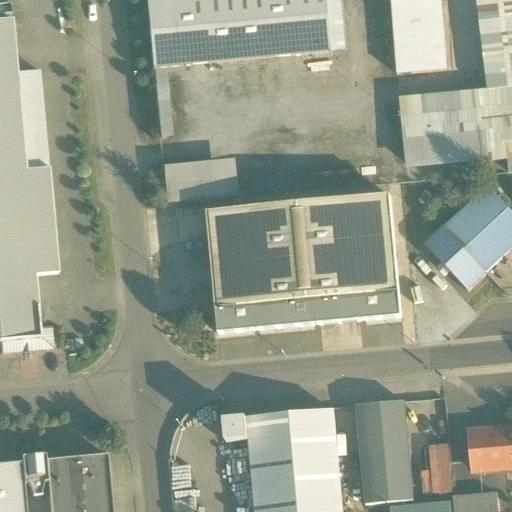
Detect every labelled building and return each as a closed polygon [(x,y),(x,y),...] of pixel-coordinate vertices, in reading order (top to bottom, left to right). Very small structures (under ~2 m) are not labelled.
[(145,0),(152,71),(332,54),(327,0),(145,0)] [(327,0),(332,54),(347,53),(341,0),(327,0)] [(391,0),(398,77),(447,73),(441,0),(391,0)] [(511,0),(476,0),(487,91),(511,88),(511,0)] [(0,312),(38,309),(35,278),(58,276),(49,171),(25,173),(16,75),(11,22),(0,23),(0,312)] [(263,73),(266,98),(277,96),(273,71),(263,73)] [(40,73),(16,75),(25,173),(49,171),(40,73)] [(155,75),(161,140),(172,139),(166,74),(155,75)] [(406,171),(488,163),(481,100),(511,97),(511,88),(487,91),(400,100),(406,171)] [(511,97),(481,100),(488,163),(507,161),(511,160),(511,97)] [(163,168),(167,205),(239,199),(235,162),(163,168)] [(511,214),(488,189),(444,230),(485,275),(511,250),(511,214)] [(207,215),(216,311),(399,294),(390,198),(207,215)] [(486,276),(485,275),(444,230),(443,229),(424,246),(467,293),(486,276)] [(401,320),(399,294),(216,311),(218,336),(401,320)] [(40,331),(38,309),(0,312),(0,344),(41,341),(40,331)] [(52,330),(40,331),(41,341),(0,344),(0,348),(1,357),(54,352),(52,330)] [(356,408),(365,508),(413,503),(404,404),(356,408)] [(255,511),(341,511),(333,413),(224,423),(226,445),(250,443),(255,511)] [(511,431),(502,432),(506,471),(511,470),(511,431)] [(469,435),(473,474),(506,471),(502,432),(469,435)] [(420,474),(423,498),(456,492),(449,444),(428,447),(432,472),(420,474)] [(21,459),(22,465),(46,463),(45,457),(21,459)] [(111,511),(107,457),(46,463),(48,485),(50,511),(111,511)] [(0,511),(25,511),(24,487),(28,486),(34,499),(40,498),(44,485),(48,485),(46,463),(22,465),(0,467),(0,511)] [(453,499),(453,511),(497,511),(496,496),(453,499)]
